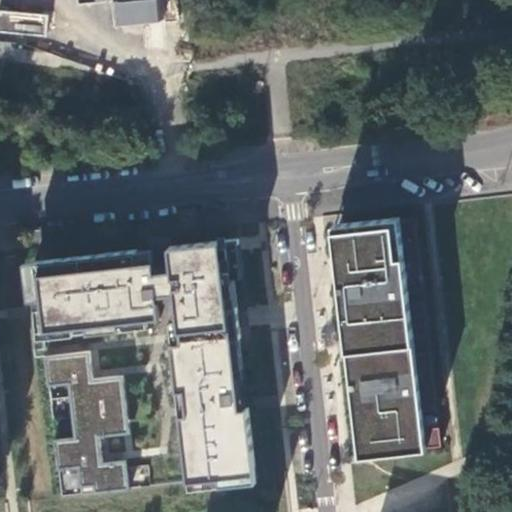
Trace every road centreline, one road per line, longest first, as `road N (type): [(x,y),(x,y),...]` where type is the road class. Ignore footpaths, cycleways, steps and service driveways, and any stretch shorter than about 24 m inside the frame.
road 1 (residential): [(291,176),(328,511)]
road 2 (residential): [(0,211),(291,176)]
road 3 (residential): [(291,176),(414,165),(511,134)]
